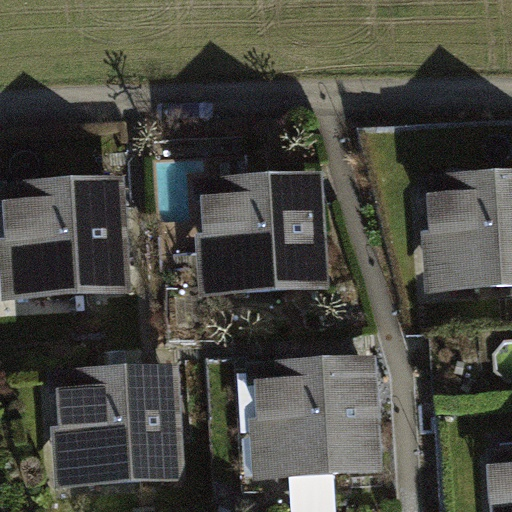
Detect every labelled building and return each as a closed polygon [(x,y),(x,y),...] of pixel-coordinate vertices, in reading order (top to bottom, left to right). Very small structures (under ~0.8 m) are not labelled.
[(321,172),(200,180),(204,242),(221,240),(225,292),(329,285),(321,172)] [(511,172),(425,178),(429,239),(448,238),(451,288),(511,285),(511,172)] [(118,174),(0,183),(0,192),(4,244),(23,243),(27,298),(127,290),(118,174)] [(371,357),(244,364),(247,425),(266,424),(268,475),(377,469),(371,357)] [(173,363),(47,370),(51,436),(70,435),(73,482),(180,475),(173,363)] [(511,511),(511,447),(488,449),(492,511),(507,511),(511,511),(510,511),(511,511)]
